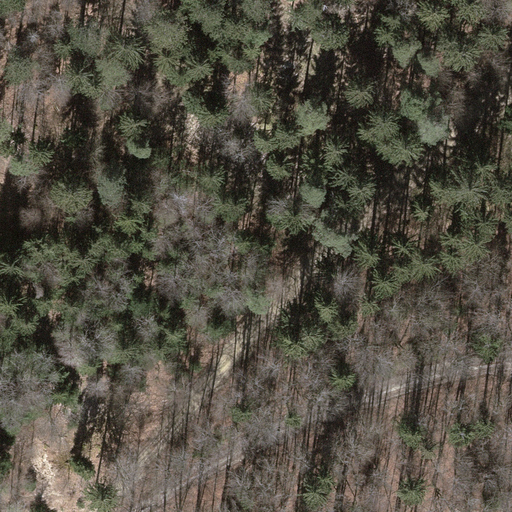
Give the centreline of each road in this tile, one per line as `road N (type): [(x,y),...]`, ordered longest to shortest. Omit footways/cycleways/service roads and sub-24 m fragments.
road 1 (track): [(103,511),(244,334),(511,91)]
road 2 (track): [(143,511),(253,444),(470,372),(511,367)]
